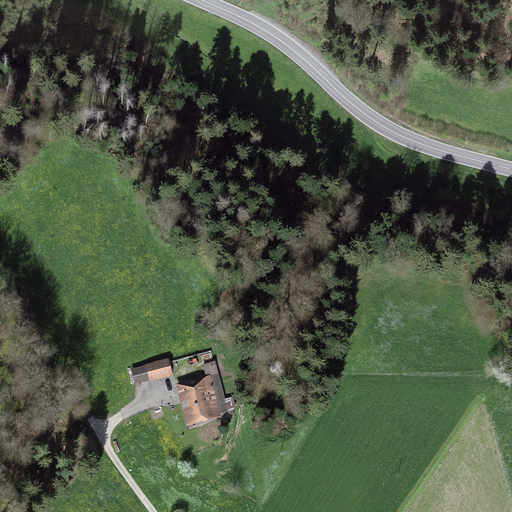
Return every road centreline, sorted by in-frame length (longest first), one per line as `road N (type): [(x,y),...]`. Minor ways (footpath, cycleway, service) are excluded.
road 1 (tertiary): [(511,169),(384,127),(284,43),(201,0)]
road 2 (track): [(0,286),(102,436)]
